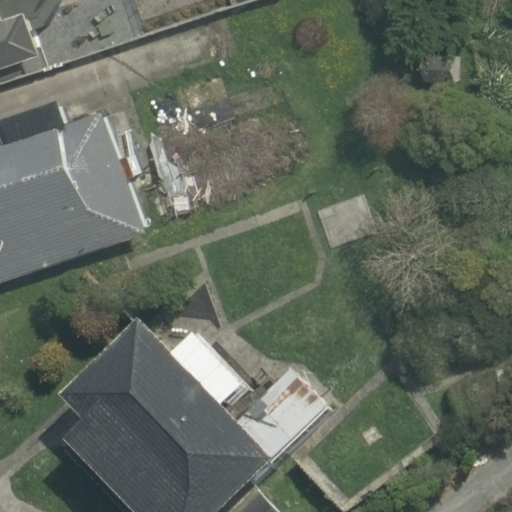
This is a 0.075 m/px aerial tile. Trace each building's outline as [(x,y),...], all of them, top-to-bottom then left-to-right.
[(0,0),(0,72),(54,54),(37,6),(10,15),(5,0),(0,0)] [(137,38),(152,86),(238,59),(223,11),(137,38)] [(135,48),(77,67),(88,102),(146,84),(135,48)] [(0,279),(155,228),(114,108),(0,146),(0,279)] [(142,511),(282,511),(268,495),(290,468),(282,459),(335,413),(301,377),(250,424),(157,326),(75,402),(100,431),(80,448),(142,511)] [(511,377),(508,364),(462,378),(476,426),(511,415),(511,377)]
